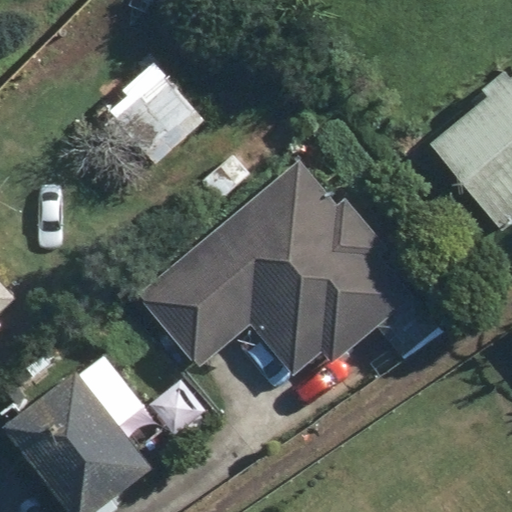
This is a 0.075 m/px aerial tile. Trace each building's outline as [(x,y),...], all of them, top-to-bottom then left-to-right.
[(208,123),(154,59),(104,102),(159,166),(208,123)] [(511,79),(436,142),(511,233),(511,232),(511,79)] [(340,199),(302,155),(142,294),(205,367),(252,326),(292,372),(319,349),(334,366),(418,294),(383,254),(392,246),(347,194),(340,199)] [(0,320),(29,295),(0,263),(0,320)] [(85,368),(12,425),(79,511),(110,511),(166,469),(118,405),(137,390),(116,364),(94,380),(85,368)]
